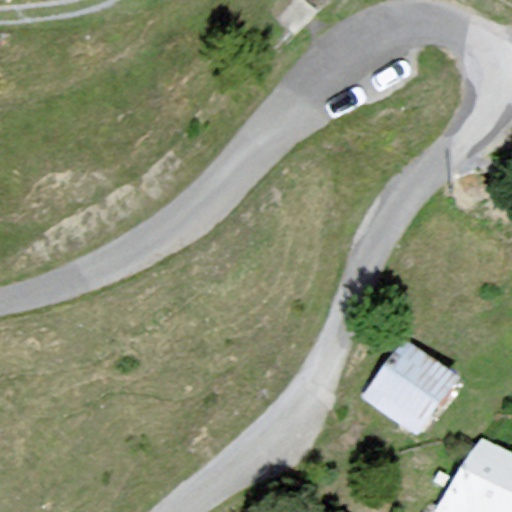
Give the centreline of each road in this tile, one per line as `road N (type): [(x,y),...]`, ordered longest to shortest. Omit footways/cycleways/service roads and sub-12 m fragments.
road 1 (unclassified): [(511,67),(466,39),(389,45),(346,70),(239,200),(142,269),(81,301),(0,321)]
road 2 (unclassified): [(210,511),(310,431),(409,225),(511,111)]
